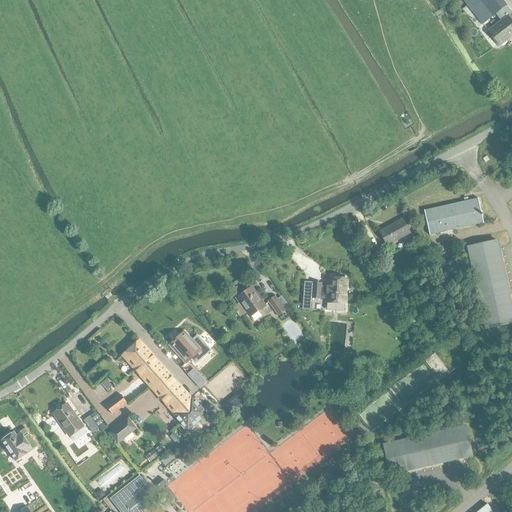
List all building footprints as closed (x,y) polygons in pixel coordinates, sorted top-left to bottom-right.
[(463,0),(473,11),(487,0),(463,0)] [(511,21),(511,20),(511,13),(501,0),(487,0),(473,11),(483,24),(496,14),(502,21),(508,16),(511,21)] [(511,20),(511,21),(508,16),(502,21),(489,31),(500,45),(507,40),(507,39),(511,35),(511,36),(511,20)] [(430,235),(453,230),(484,223),(482,215),(483,215),(483,213),(482,213),(478,198),(469,200),(468,197),(464,198),(464,201),(424,210),(430,235)] [(403,219),(380,232),(387,245),(410,233),(403,219)] [(511,323),(511,309),(498,248),(497,241),(468,247),(486,329),(511,323)] [(326,299),(326,302),(346,304),(348,280),(328,278),(327,286),(326,299)] [(305,282),(303,309),(312,310),(312,298),(326,299),(327,286),(321,286),(321,284),(313,283),(305,282)] [(240,303),(234,308),(240,317),(246,312),(250,317),(265,306),(261,300),(261,299),(257,293),(256,294),(252,287),(236,298),(240,303)] [(279,315),(284,311),(275,297),(269,301),(279,315)] [(174,342),(170,345),(186,363),(190,360),(194,364),(209,351),(197,337),(193,341),(185,332),(176,340),(175,340),(174,342)] [(511,336),(481,344),(471,360),(475,365),(468,370),(489,472),(493,470),(511,453),(511,336)] [(152,388),(169,374),(139,341),(123,355),(152,388)] [(208,382),(196,368),(189,374),(201,388),(208,382)] [(169,407),(185,393),(169,374),(152,388),(169,407)] [(108,390),(115,384),(111,379),(104,384),(108,390)] [(122,407),(129,402),(122,393),(107,405),(113,414),(120,408),(122,411),(123,410),(122,407)] [(181,423),(200,406),(193,398),(191,399),(185,393),(169,407),(175,414),(173,415),(181,423)] [(238,396),(225,407),(229,413),(243,402),(238,396)] [(181,423),(188,431),(207,414),(214,408),(209,403),(202,408),(200,406),(181,423)] [(67,404),(53,414),(70,437),(70,436),(73,440),(75,440),(85,433),(86,431),(83,427),(67,404)] [(113,436),(132,421),(123,410),(122,411),(104,425),(113,436)] [(93,433),(99,429),(90,416),(84,420),(93,433)] [(32,450),(43,443),(31,425),(20,432),(21,434),(17,437),(14,432),(11,434),(10,434),(9,434),(8,434),(7,435),(6,435),(5,436),(5,437),(4,438),(4,439),(2,441),(15,461),(32,450)] [(390,474),(464,457),(472,455),(466,426),(384,445),(390,474)] [(173,434),(169,437),(178,446),(181,443),(173,434)] [(161,445),(145,458),(149,463),(166,451),(161,445)] [(173,452),(160,461),(165,468),(166,467),(178,458),(173,452)] [(117,511),(140,511),(154,501),(150,497),(154,494),(139,475),(139,476),(108,500),(117,511)] [(175,498),(165,484),(164,483),(166,482),(164,480),(158,485),(170,501),(175,498)]
